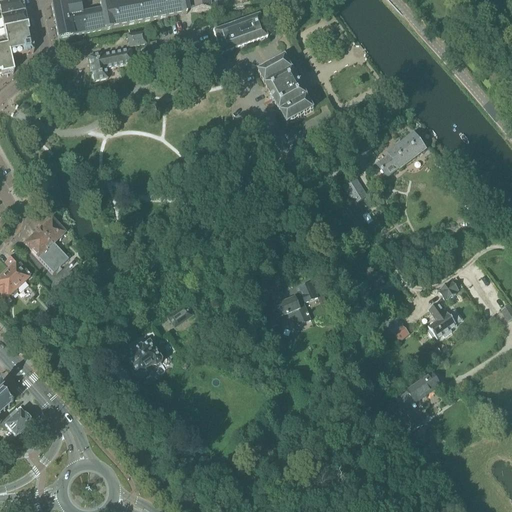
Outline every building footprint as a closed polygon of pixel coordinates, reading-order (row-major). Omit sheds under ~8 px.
[(0,0),(0,76),(1,76),(2,77),(13,74),(10,58),(22,55),(22,56),(33,54),(31,42),(30,42),(27,26),(26,26),(21,3),(20,0),(0,0)] [(86,13),(81,14),(86,34),(187,14),(186,4),(185,0),(118,0),(99,4),(101,11),(91,12),(90,9),(86,10),(86,13)] [(189,0),(191,13),(211,11),(211,10),(211,9),(223,8),(220,0),(189,0)] [(76,1),(52,5),(58,40),(73,37),(86,34),(83,22),(81,14),(80,6),(79,6),(78,1),(76,1)] [(259,15),(213,32),(221,55),(267,38),(259,15)] [(128,36),(131,50),(148,47),(145,33),(128,36)] [(105,70),(119,68),(133,65),(131,51),(103,57),(102,55),(89,58),(94,82),(107,80),(105,70)] [(286,59),(259,73),(266,86),(265,86),(280,113),(287,126),(314,111),(286,59)] [(424,151),(414,137),(402,146),(400,142),(395,145),(398,149),(381,162),(387,169),(390,167),(393,170),(397,166),(400,170),(424,151)] [(355,177),(342,185),(354,204),(367,196),(355,177)] [(196,207),(188,198),(172,207),(178,218),(196,207)] [(52,221),(25,245),(53,276),(68,261),(54,245),(64,235),(52,221)] [(0,303),(1,304),(9,296),(13,298),(17,294),(16,290),(30,278),(20,266),(22,264),(14,255),(7,262),(11,267),(9,269),(10,270),(0,279),(0,303)] [(311,322),(304,305),(318,299),(311,283),(298,288),(300,293),(265,308),(273,327),(279,325),(277,321),(293,314),(299,327),(311,322)] [(449,285),(448,283),(441,289),(442,291),(439,293),(444,300),(458,290),(453,283),(449,285)] [(429,329),(429,328),(428,329),(430,331),(428,333),(433,340),(435,339),(437,341),(438,341),(443,337),(444,339),(452,333),(450,331),(456,327),(456,328),(457,327),(448,315),(447,315),(445,317),(438,306),(438,305),(428,312),(429,312),(437,323),(429,329)] [(184,306),(167,319),(176,331),(193,318),(184,306)] [(396,315),(386,323),(401,341),(411,333),(396,315)] [(196,337),(186,344),(191,352),(201,345),(196,337)] [(127,360),(129,362),(133,368),(131,370),(136,378),(138,376),(140,380),(149,374),(146,371),(153,366),(154,368),(157,368),(162,365),(162,362),(162,361),(164,359),(160,354),(163,353),(155,341),(143,350),(142,348),(134,353),(135,355),(127,360)] [(440,386),(432,375),(395,401),(402,411),(395,415),(406,432),(420,422),(409,406),(414,403),(440,386)] [(0,426),(5,421),(3,423),(1,423),(0,420),(0,416),(13,405),(0,390),(0,426)] [(391,404),(377,414),(382,421),(396,411),(391,404)] [(25,418),(21,414),(13,421),(9,417),(0,427),(4,432),(6,429),(16,440),(32,425),(25,417),(25,418)]
